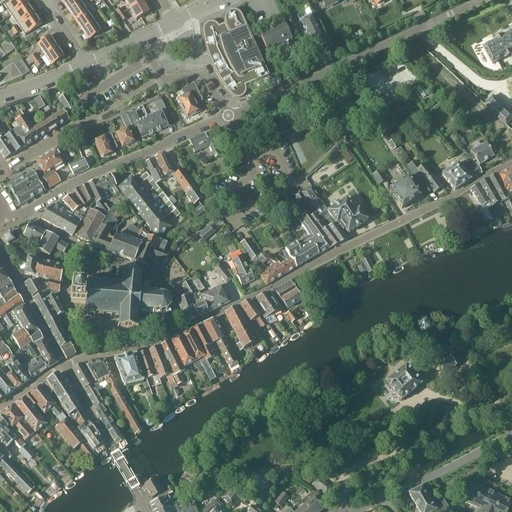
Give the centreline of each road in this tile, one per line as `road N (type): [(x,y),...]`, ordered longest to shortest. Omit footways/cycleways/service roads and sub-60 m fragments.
road 1 (residential): [(511,163),(146,348),(64,366)]
road 2 (residential): [(228,115),(482,0)]
road 3 (residential): [(0,211),(22,213),(228,115)]
road 4 (residential): [(144,511),(64,366)]
road 5 (unclassified): [(383,497),(511,433)]
road 6 (residential): [(64,366),(0,252)]
